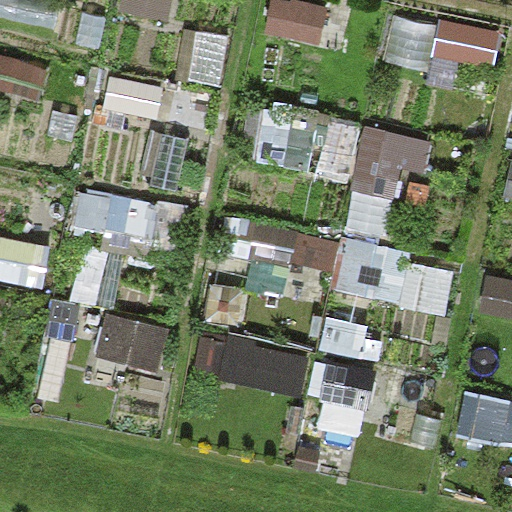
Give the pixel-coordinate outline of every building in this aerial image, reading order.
[(129,0),(128,5),(174,16),(178,0),(129,0)] [(202,71),(225,76),(235,31),(212,26),(202,71)] [(453,309),(464,260),(354,235),(342,284),(453,309)] [(115,305),(103,351),(170,367),(181,321),(115,305)] [(307,393),(318,349),(235,329),(224,372),(307,393)] [(328,396),(379,405),(387,361),(336,352),(328,396)] [(504,433),(511,403),(511,397),(486,390),(476,425),(504,433)]
